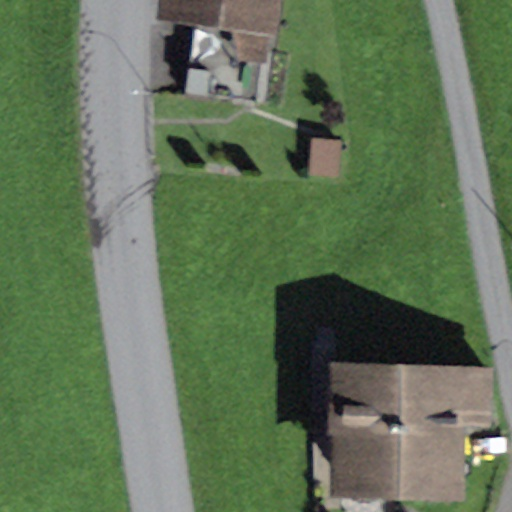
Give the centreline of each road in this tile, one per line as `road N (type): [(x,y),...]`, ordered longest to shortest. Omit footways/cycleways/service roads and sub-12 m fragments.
road 1 (unclassified): [(107,0),(107,127),(163,511)]
road 2 (unclassified): [(511,373),(439,0)]
